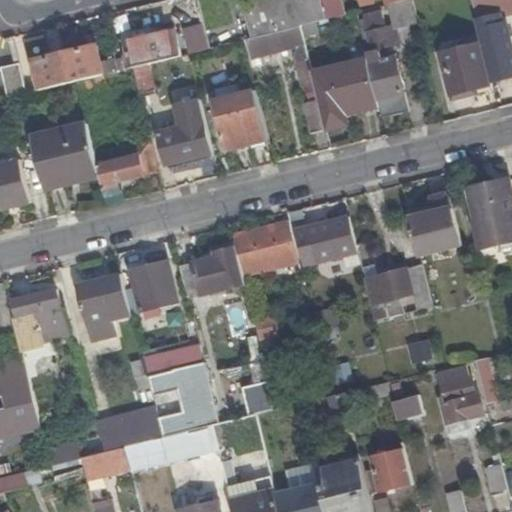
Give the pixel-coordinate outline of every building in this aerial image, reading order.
[(347,15),(343,0),(272,0),(248,6),(256,37),(286,30),(303,26),(347,15)] [(398,28),(420,22),(414,0),(409,0),(390,4),(389,5),(394,26),(394,29),(398,28)] [(511,0),(473,0),(477,14),(482,13),(484,20),(511,12),(511,0)] [(403,44),(398,28),(394,29),(394,26),(385,28),(381,11),(364,15),(373,50),(403,44)] [(203,21),(183,27),(191,53),(211,47),(203,21)] [(303,26),(286,30),(287,33),(250,42),(254,57),(267,55),(307,45),(303,26)] [(482,31),(484,44),(489,63),(504,60),(500,40),(494,41),(491,28),(482,31)] [(129,43),(135,68),(150,64),(183,56),(177,31),(129,43)] [(472,90),(495,85),(489,63),(484,44),(444,53),(455,100),(473,95),(472,90)] [(35,62),(42,90),(79,81),(94,78),(105,75),(99,46),(35,62)] [(383,109),(385,118),(411,112),(398,58),(386,60),(384,51),(369,54),(371,61),(383,109)] [(254,57),(251,58),(254,70),(269,66),(267,55),(254,57)] [(22,61),(2,66),(9,95),(29,91),(22,61)] [(322,102),(329,131),(350,126),(349,117),(383,109),(371,61),(315,75),(317,84),(322,102)] [(303,87),(306,86),(317,84),(315,75),(311,62),(298,65),(303,87)] [(150,64),(135,68),(142,94),(156,90),(150,64)] [(190,67),(160,71),(162,85),(192,81),(190,67)] [(108,85),(105,75),(94,78),(97,88),(108,85)] [(94,78),(79,81),(82,92),(97,89),(97,88),(94,78)] [(306,86),(311,105),(322,102),(317,84),(306,86)] [(230,150),(271,139),(259,91),(218,102),(230,150)] [(216,153),(201,95),(178,101),(184,123),(185,128),(169,132),(161,134),(169,164),(216,153)] [(314,134),(329,131),(322,102),(311,105),(307,105),(314,134)] [(168,127),(169,132),(185,128),(184,123),(168,127)] [(89,125),(34,139),(47,190),(67,185),(66,181),(101,173),(100,167),(98,158),(89,125)] [(147,176),(161,172),(154,144),(98,158),(100,167),(142,156),(147,176)] [(171,169),(217,158),(216,153),(169,164),(171,169)] [(109,206),(127,201),(122,182),(147,176),(142,156),(100,167),(101,173),(109,206)] [(0,211),(34,204),(23,161),(0,166),(0,211)] [(479,222),(473,224),(479,250),(511,242),(511,181),(511,179),(471,189),(479,222)] [(433,205),(433,208),(452,203),(451,199),(448,197),(445,195),(440,195),(437,197),(435,199),(433,201),(433,205)] [(434,214),(412,220),(421,257),(464,247),(452,203),(433,208),(434,214)] [(309,221),(310,228),(318,226),(323,225),(322,218),(309,221)] [(359,253),(351,218),(337,221),(345,257),(359,253)] [(345,257),(337,221),(323,225),(318,226),(310,228),(296,231),(306,266),(345,257)] [(299,263),(290,223),(237,235),(247,276),(299,263)] [(196,265),(203,297),(247,286),(238,249),(217,254),(218,260),(196,265)] [(180,302),(170,262),(133,271),(143,312),(180,302)] [(195,318),(207,316),(203,297),(196,265),(182,268),(195,318)] [(376,265),(363,268),(366,281),(378,278),(376,265)] [(366,281),(376,322),(405,315),(401,297),(415,293),(420,311),(434,308),(423,266),(378,278),(366,281)] [(115,322),(134,317),(124,275),(105,280),(106,283),(81,289),(94,342),(119,336),(115,322)] [(58,291),(10,301),(22,352),(43,347),(42,343),(69,338),(58,291)] [(337,305),(317,310),(323,331),(343,326),(337,305)] [(202,346),(206,364),(215,398),(261,387),(242,310),(207,316),(195,318),(202,346)] [(275,319),(256,324),(260,341),(279,336),(275,319)] [(413,363),(435,360),(432,339),(410,342),(413,363)] [(148,378),(175,371),(206,364),(202,346),(144,360),(148,378)] [(0,409),(0,414),(35,406),(22,352),(0,357),(0,396),(3,395),(7,408),(0,409)] [(487,406),(498,403),(487,359),(476,362),(487,406)] [(206,364),(175,371),(190,432),(215,426),(258,416),(277,411),(272,392),(263,395),(261,387),(215,398),(206,364)] [(439,396),(448,435),(470,429),(468,419),(485,415),(480,394),(477,394),(474,379),(470,380),(467,369),(440,376),(444,395),(439,396)] [(392,396),(389,384),(346,394),(349,407),(392,396)] [(342,418),(351,416),(349,407),(346,394),(336,397),(342,418)] [(394,403),(398,419),(424,413),(420,396),(394,403)] [(35,406),(0,414),(0,438),(42,428),(37,405),(35,406)] [(164,439),(156,407),(99,421),(107,453),(127,448),(164,439)] [(265,446),(309,435),(302,408),(278,414),(279,418),(260,423),(265,446)] [(189,436),(191,445),(212,440),(209,431),(189,436)] [(188,434),(164,440),(167,452),(192,446),(191,445),(189,436),(188,434)] [(164,440),(164,439),(127,448),(132,469),(169,460),(167,452),(164,440)] [(48,450),(52,466),(82,459),(78,442),(48,450)] [(132,469),(127,448),(107,453),(83,459),(88,480),(132,469)] [(374,495),(414,485),(405,450),(374,457),(377,471),(369,473),(374,495)] [(327,511),(374,511),(362,462),(318,473),(327,511)] [(494,497),(509,494),(503,468),(487,471),(494,497)] [(24,473),(0,479),(0,490),(28,484),(24,473)] [(257,480),(229,486),(235,511),(281,511),(276,491),(261,495),(257,480)] [(92,496),(95,511),(113,511),(108,492),(92,496)] [(452,511),(467,511),(463,492),(449,496),(452,511)] [(222,511),(220,503),(182,511),(181,511),(222,511)] [(391,511),(388,503),(376,506),(377,511),(391,511)]
